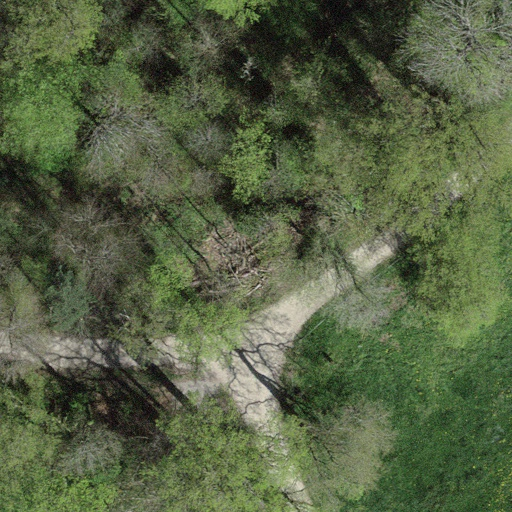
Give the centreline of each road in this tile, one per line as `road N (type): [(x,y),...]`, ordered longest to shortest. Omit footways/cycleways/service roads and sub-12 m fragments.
road 1 (track): [(511,127),(323,300),(234,332),(98,349),(0,347)]
road 2 (track): [(263,511),(234,332)]
